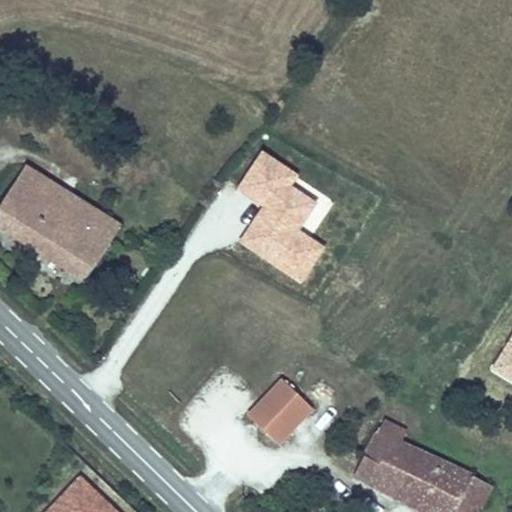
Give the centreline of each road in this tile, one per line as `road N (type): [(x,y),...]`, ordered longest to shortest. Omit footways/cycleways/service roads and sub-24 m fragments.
road 1 (track): [(511,139),(391,274),(336,291),(262,293),(223,307)]
road 2 (primary): [(0,325),(192,511)]
